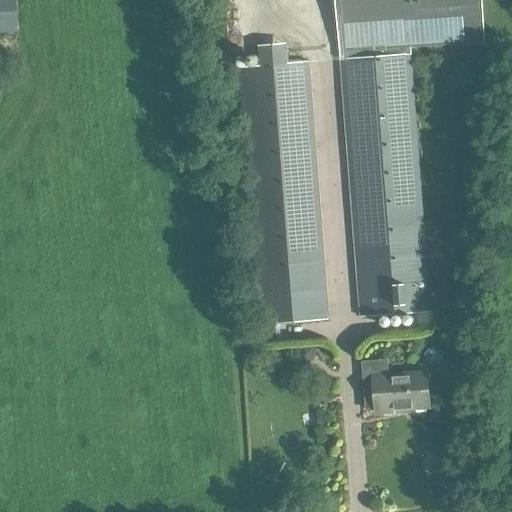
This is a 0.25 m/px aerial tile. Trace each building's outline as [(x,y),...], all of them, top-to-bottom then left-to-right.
[(335,0),(339,59),(413,53),(412,47),(485,43),(482,0),(335,0)] [(418,121),(413,53),(339,59),(359,316),(433,310),(418,121)] [(331,320),(319,177),(310,61),(238,66),(258,326),(331,320)] [(454,131),(454,145),(476,144),(475,129),(454,131)] [(274,381),(272,360),(261,361),(262,382),(274,381)] [(429,407),(426,373),(365,377),(367,411),(377,410),(377,414),(409,412),(408,408),(429,407)]
